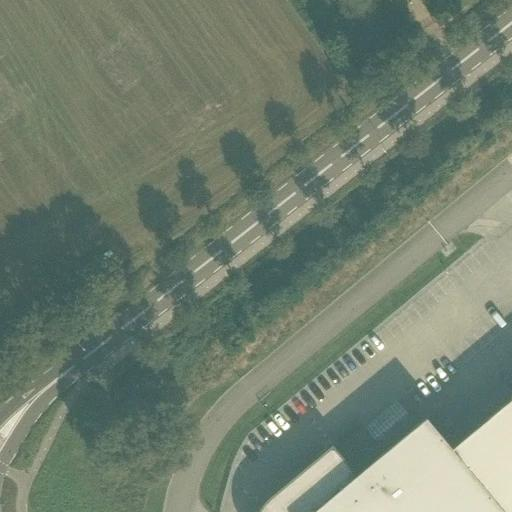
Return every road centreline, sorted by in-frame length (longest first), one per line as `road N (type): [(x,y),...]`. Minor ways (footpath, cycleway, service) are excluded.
road 1 (tertiary): [(87,355),(511,23)]
road 2 (unclassified): [(174,511),(207,439),(259,377),(511,185)]
road 3 (tertiary): [(0,468),(24,425),(87,355)]
